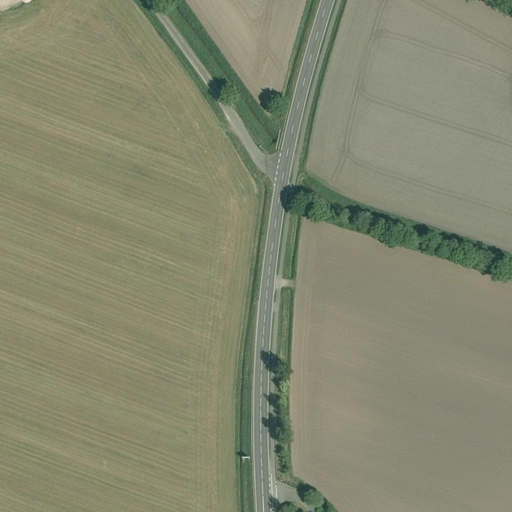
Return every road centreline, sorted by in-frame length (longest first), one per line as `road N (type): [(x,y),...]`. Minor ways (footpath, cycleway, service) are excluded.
road 1 (tertiary): [(283,175),(263,338),(267,511)]
road 2 (residential): [(283,175),(256,154),(146,0)]
road 3 (tertiary): [(328,0),(283,175)]
